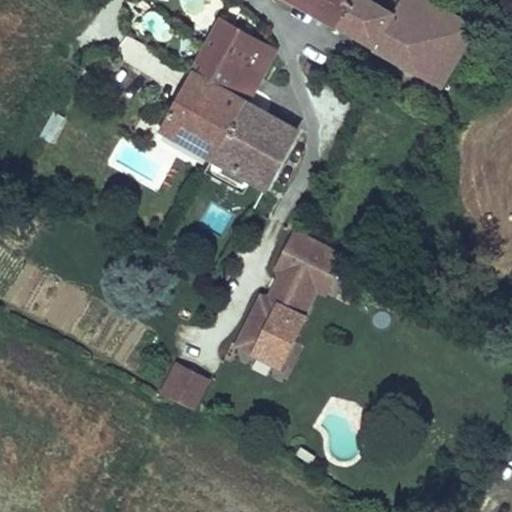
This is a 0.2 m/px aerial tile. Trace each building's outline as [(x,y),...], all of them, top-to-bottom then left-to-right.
[(292,0),(337,26),(352,0),(292,0)] [(401,0),(393,13),(371,0),(352,0),(337,26),(384,53),(418,73),(452,14),(427,0),(401,0)] [(475,28),(452,14),(418,73),(442,87),(475,28)] [(276,50),(221,19),(193,72),(230,93),(245,66),(262,75),(276,50)] [(315,65),(308,62),(304,69),(312,73),(315,65)] [(245,66),(230,93),(248,103),(263,76),(262,75),(245,66)] [(230,93),(193,72),(163,128),(216,159),(248,103),(230,93)] [(297,129),(248,103),(216,159),(266,188),(277,165),(297,129)] [(312,239),(297,232),(278,269),(285,272),(292,276),(294,277),(312,239)] [(341,254),(312,239),(294,277),(314,287),(323,291),(341,254)] [(278,301),(292,276),(285,272),(270,300),(277,303),(278,301)] [(314,287),(294,277),(292,276),(278,301),(307,314),(305,318),(306,318),(318,293),(316,293),(315,295),(314,287)] [(270,300),(263,296),(239,344),(281,366),(306,318),(305,318),(277,303),(270,300)] [(175,398),(177,399),(191,372),(178,365),(164,392),(175,398)] [(204,379),(191,372),(177,399),(191,406),(204,379)]
